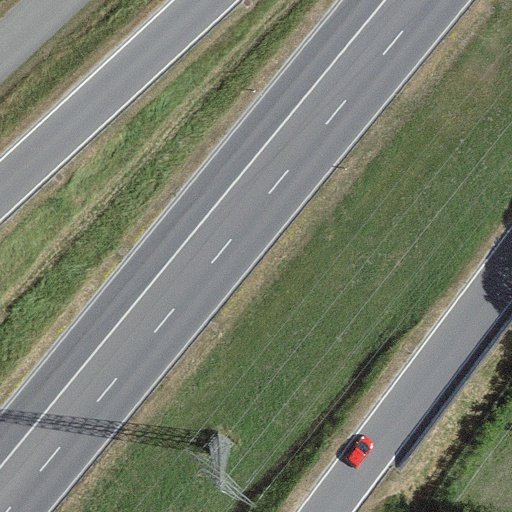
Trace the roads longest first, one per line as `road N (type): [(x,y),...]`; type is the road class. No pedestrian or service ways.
road 1 (primary): [(0,493),(407,0)]
road 2 (primary): [(327,511),(511,264)]
road 3 (primary): [(206,0),(0,191)]
